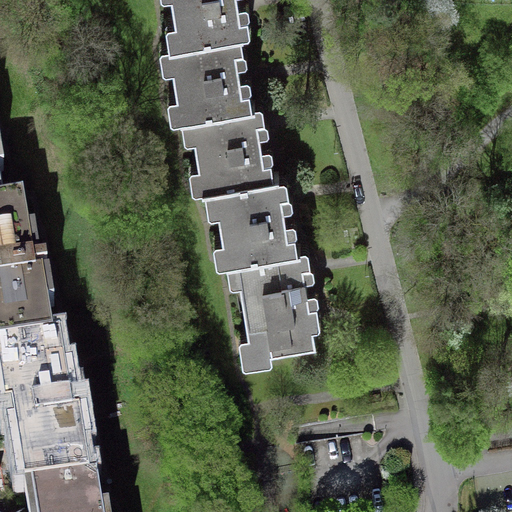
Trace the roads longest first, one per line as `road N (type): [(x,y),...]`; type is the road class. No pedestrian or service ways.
road 1 (residential): [(440,511),(317,0)]
road 2 (track): [(372,216),(438,181),(511,113)]
